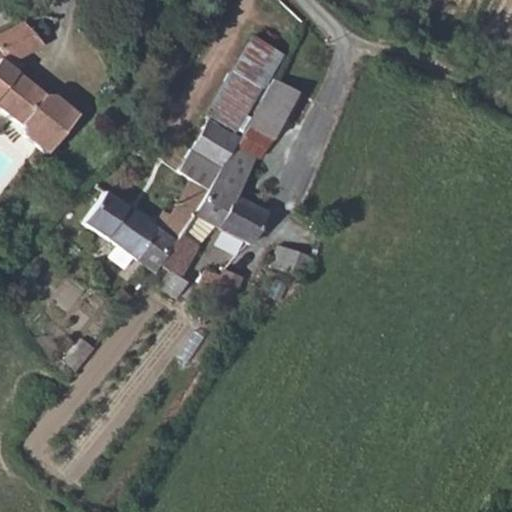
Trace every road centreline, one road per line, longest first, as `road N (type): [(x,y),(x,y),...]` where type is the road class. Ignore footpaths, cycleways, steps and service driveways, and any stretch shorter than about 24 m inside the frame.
road 1 (residential): [(297,0),(343,45),(287,173),(268,241)]
road 2 (track): [(511,113),(380,47),(343,45)]
